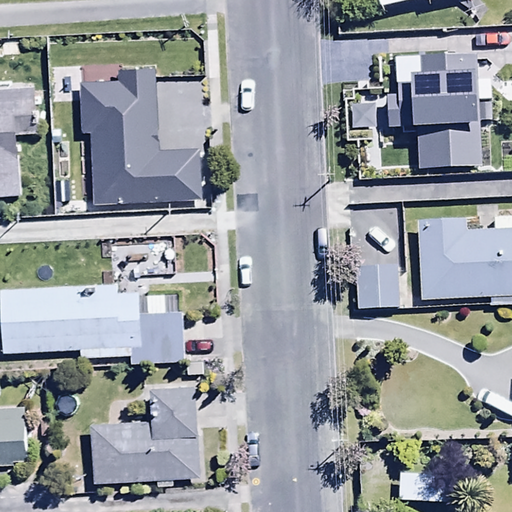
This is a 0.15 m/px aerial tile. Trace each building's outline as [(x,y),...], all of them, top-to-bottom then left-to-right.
[(378,0),(384,18),(429,5),(431,13),(471,0),(378,0)] [(387,103),(388,137),(419,136),(421,179),(481,177),(477,63),(397,66),(398,103),(387,103)] [(0,205),(23,205),(21,141),(37,141),(35,87),(0,88),(0,205)] [(374,111),(352,111),(352,136),(375,136),(374,111)] [(418,230),(421,307),(511,303),(511,224),(495,225),(495,239),(467,240),(467,228),(418,230)] [(400,315),(398,270),(358,271),(359,316),(400,315)] [(131,370),(185,368),(184,319),(177,319),(176,301),(139,302),(139,299),(119,299),(118,291),(2,295),(4,360),(82,358),(82,365),(131,363),(131,370)] [(92,432),(96,491),(202,486),(198,399),(152,401),(153,429),(92,432)] [(23,414),(0,415),(0,470),(25,469),(23,414)] [(402,481),(400,509),(439,511),(462,511),(465,486),(402,481)]
